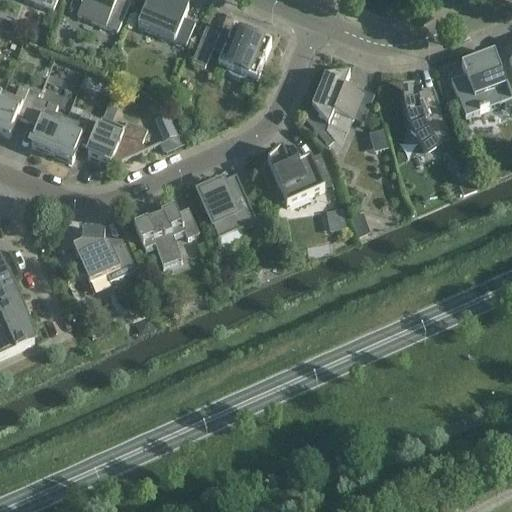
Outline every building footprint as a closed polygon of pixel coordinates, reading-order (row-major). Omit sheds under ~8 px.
[(52,15),(58,0),(23,0),(22,3),(52,15)] [(117,36),(129,5),(117,0),(84,0),(76,19),(117,36)] [(185,50),(194,27),(183,23),(188,12),(159,0),(148,0),(137,30),(185,50)] [(227,47),(216,43),(219,37),(205,32),(190,68),(204,73),(212,53),(222,58),(217,70),(225,73),(227,77),(231,80),(238,83),(243,83),(247,82),(255,85),(270,48),(233,32),(227,47)] [(464,122),(511,104),(493,56),(460,68),(464,79),(450,84),(464,122)] [(324,80),(311,112),(338,143),(346,123),(352,125),(363,99),(343,91),(349,78),(324,80)] [(27,126),(37,102),(39,98),(19,90),(13,105),(1,100),(0,102),(0,137),(8,141),(16,122),(27,126)] [(416,90),(401,91),(402,101),(404,116),(406,124),(407,161),(420,151),(422,154),(427,162),(440,153),(434,146),(433,145),(432,143),(434,142),(436,146),(449,141),(431,93),(417,98),(419,102),(417,102),(416,90)] [(53,121),(57,110),(37,102),(27,126),(38,131),(30,150),(51,158),(64,126),(53,121)] [(90,152),(100,128),(102,124),(82,116),(76,131),(64,126),(51,158),(71,167),(79,148),(90,152)] [(173,126),(162,130),(167,141),(178,137),(173,126)] [(100,128),(90,152),(87,161),(99,166),(101,161),(116,167),(144,155),(141,148),(147,135),(126,127),(122,137),(100,128)] [(178,140),(159,148),(163,156),(165,157),(183,149),(178,140)] [(289,172),(281,153),(266,166),(286,211),(331,191),(319,159),(289,172)] [(218,243),(256,226),(235,180),(197,197),(218,243)] [(177,218),(173,211),(160,217),(161,220),(147,225),(146,223),(133,229),(144,254),(154,249),(162,273),(181,266),(173,241),(183,236),(187,244),(198,238),(187,214),(177,218)] [(344,215),(327,218),(331,239),(347,236),(344,215)] [(107,248),(103,248),(104,236),(82,234),(81,247),(72,251),(78,264),(76,279),(85,280),(88,287),(106,279),(109,286),(135,275),(123,248),(111,254),(108,248),(107,248)] [(0,311),(17,304),(17,303),(14,305),(5,285),(7,284),(0,286),(0,311)] [(0,336),(25,325),(23,325),(15,306),(17,305),(17,304),(0,311),(0,336)] [(25,325),(0,336),(0,362),(33,347),(24,326),(26,326),(25,325)]
